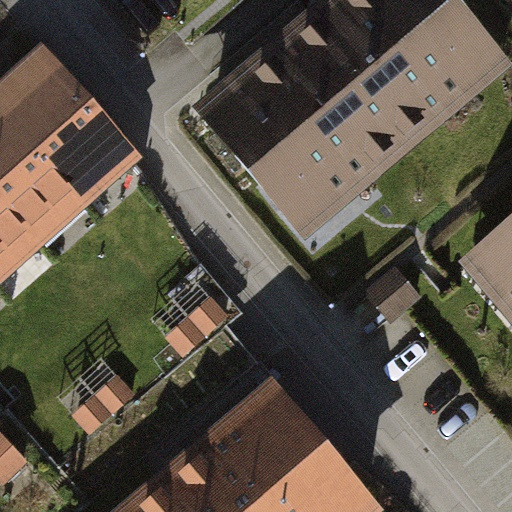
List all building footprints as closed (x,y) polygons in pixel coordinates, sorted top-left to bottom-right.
[(449,0),(314,0),(183,110),(291,241),(508,67),(449,0)] [(44,47),(0,85),(0,289),(145,163),(44,47)] [(511,214),(457,260),(511,326),(511,214)] [(386,267),(355,291),(382,325),(413,299),(386,267)] [(371,511),(265,383),(106,511),(371,511)] [(0,457),(14,474),(35,456),(10,427),(0,435),(0,457)]
